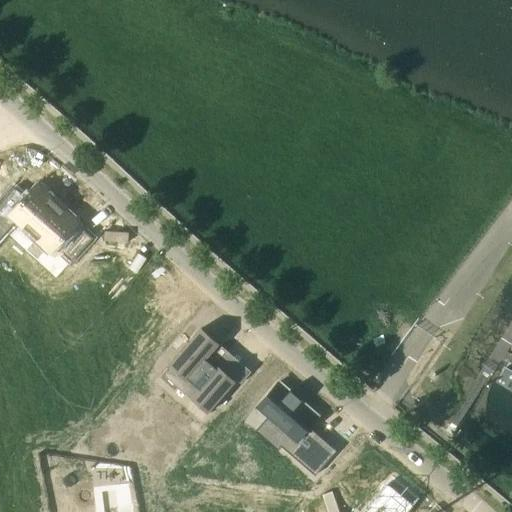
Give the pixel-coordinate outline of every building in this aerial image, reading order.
[(13,196),(0,210),(0,235),(5,239),(15,228),(48,257),(52,253),(68,268),(89,245),(69,227),(64,232),(55,225),(60,219),(35,196),(25,207),(13,196)] [(511,409),(511,277),(488,264),(438,328),(414,368),(503,424),(511,409)] [(201,328),(169,366),(186,381),(188,379),(198,388),(190,398),(207,413),(235,381),(218,366),(216,368),(205,359),(219,344),(201,328)] [(279,382),(257,407),(267,416),(288,435),(280,444),(282,446),(315,475),(336,450),(309,426),(312,423),(317,417),(318,416),(301,401),(302,400),(301,399),(299,400),(296,397),(297,396),(296,395),(295,395),(296,394),(295,393),(293,395),(290,392),(291,390),(290,390),(289,391),(279,382)] [(387,483),(362,511),(407,511),(413,505),(387,483)]
